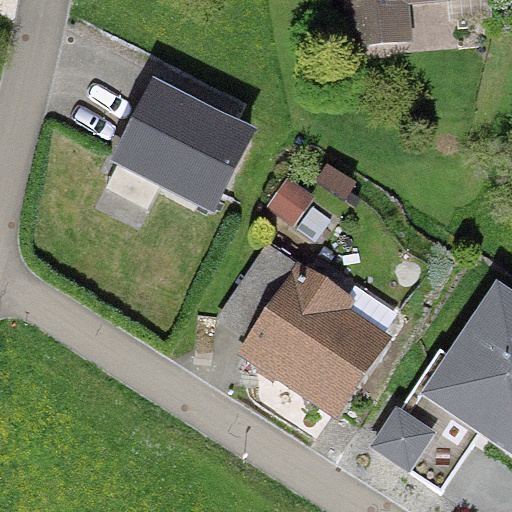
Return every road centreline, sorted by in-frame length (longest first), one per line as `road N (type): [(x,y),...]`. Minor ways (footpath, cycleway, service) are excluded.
road 1 (residential): [(383,511),(0,284)]
road 2 (residential): [(51,0),(0,213)]
